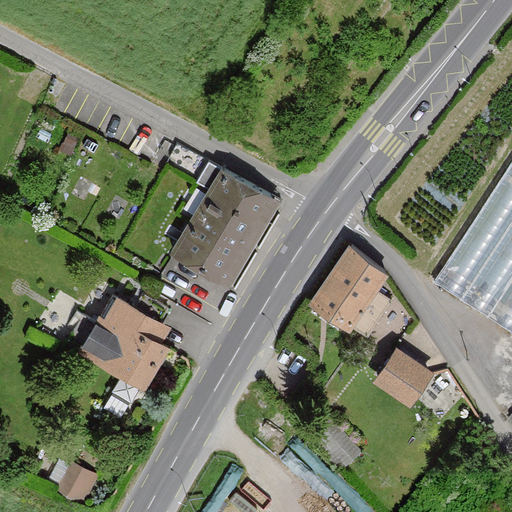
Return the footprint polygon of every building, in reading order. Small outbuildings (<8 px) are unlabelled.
[(511,333),(511,161),(434,280),(511,333)] [(225,168),(214,188),(261,216),(273,194),(225,168)] [(261,216),(214,188),(174,252),(222,280),(261,216)] [(387,270),(353,244),(316,300),(369,334),(393,299),(376,288),(387,270)] [(144,291),(135,306),(161,321),(170,306),(144,291)] [(84,314),(70,338),(125,371),(144,382),(166,345),(152,336),(161,321),(135,306),(115,294),(98,322),(84,314)] [(433,365),(402,342),(383,365),(416,390),(433,365)] [(133,401),(144,382),(125,371),(114,390),(133,401)] [(86,478),(72,471),(63,490),(76,497),(86,478)]
